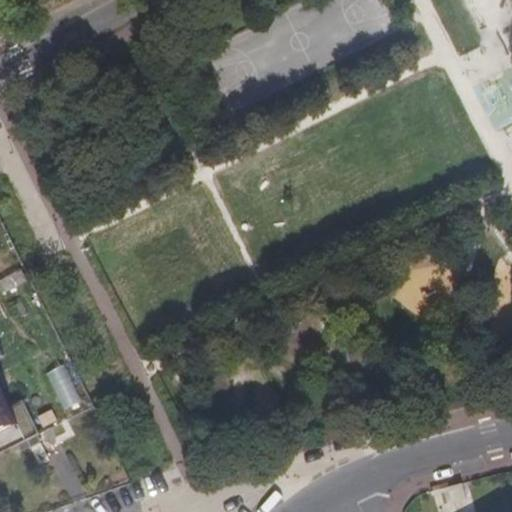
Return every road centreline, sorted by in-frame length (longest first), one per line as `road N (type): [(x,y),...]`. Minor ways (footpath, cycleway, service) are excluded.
road 1 (residential): [(511,433),(439,449),(350,483)]
road 2 (residential): [(141,0),(0,74)]
